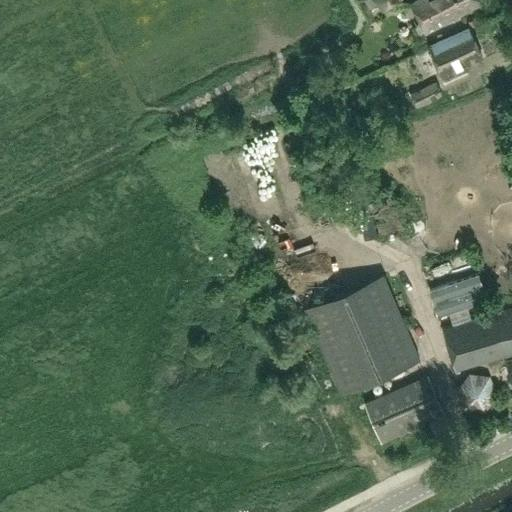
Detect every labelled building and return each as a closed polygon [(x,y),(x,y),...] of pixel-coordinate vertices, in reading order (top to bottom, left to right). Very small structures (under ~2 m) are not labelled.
[(374,0),(379,10),(397,0),(374,0)] [(480,3),(478,0),(415,0),(409,3),(425,32),(480,3)] [(482,55),(469,28),(430,46),(444,77),(460,69),(458,66),(482,55)] [(441,94),(435,79),(408,89),(415,105),(441,94)] [(309,192),(280,134),(270,139),(264,127),(221,149),(243,192),(256,186),(269,212),(309,192)] [(383,274),(304,308),(340,391),(419,357),(383,274)] [(511,306),(442,327),(454,369),(499,356),(511,353),(511,357),(505,359),(511,385),(511,306)] [(463,377),(472,402),(505,390),(496,365),(463,377)] [(364,402),(381,440),(443,412),(426,375),(364,402)]
